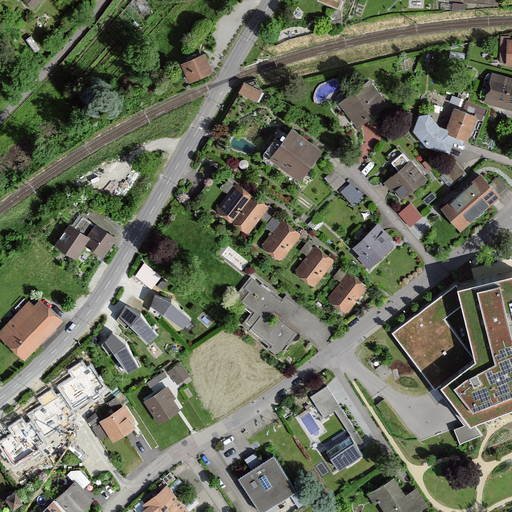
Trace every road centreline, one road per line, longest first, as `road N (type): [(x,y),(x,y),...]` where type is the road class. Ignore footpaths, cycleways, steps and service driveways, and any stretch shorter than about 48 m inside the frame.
road 1 (tertiary): [(0,397),(93,305),(269,0)]
road 2 (residential): [(185,447),(255,408),(511,219)]
road 3 (residential): [(103,0),(0,119)]
